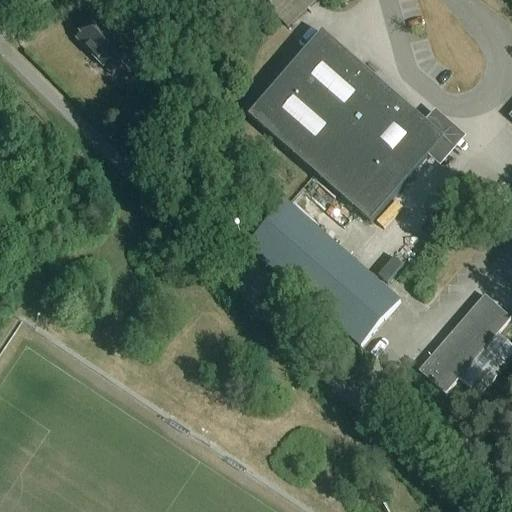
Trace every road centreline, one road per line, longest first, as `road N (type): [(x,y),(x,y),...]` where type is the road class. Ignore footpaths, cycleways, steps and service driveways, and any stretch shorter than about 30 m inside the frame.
road 1 (residential): [(463,511),(0,47)]
road 2 (residential): [(455,0),(496,39),(501,68),(493,89),(471,101),(440,102),(411,77)]
